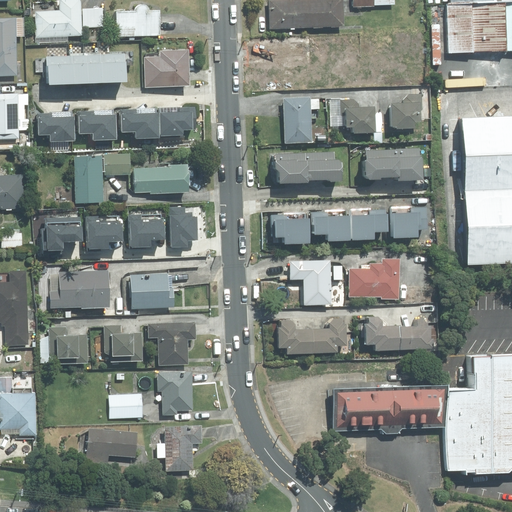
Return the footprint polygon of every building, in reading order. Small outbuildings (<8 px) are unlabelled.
[(31,12),(33,39),(78,37),(77,29),(99,28),(98,11),(75,12),(74,0),(69,0),(54,1),(55,11),(31,12)] [(339,28),(337,0),(308,0),(264,2),(266,31),(339,28)] [(350,0),(350,9),(393,8),(392,0),(350,0)] [(511,2),(490,3),(443,6),(444,55),(511,52),(511,2)] [(156,40),(156,14),(143,14),(141,8),(137,7),(132,9),(131,13),(111,14),(112,41),(156,40)] [(0,77),(14,77),(12,19),(0,19),(0,77)] [(303,43),(276,45),(278,91),(305,90),(303,43)] [(155,59),(139,60),(140,91),(184,89),(183,52),(155,53),(155,59)] [(40,87),(122,85),(121,56),(39,58),(40,87)] [(0,151),(16,150),(13,95),(0,95),(0,151)] [(386,107),(388,133),(408,131),(408,126),(423,124),(421,97),(401,98),(401,106),(386,107)] [(308,143),(305,99),(278,100),(281,145),(308,143)] [(378,133),(378,113),(369,113),(369,108),(355,108),(355,101),(338,101),(338,117),(341,117),(341,136),(369,136),(369,133),(378,133)] [(179,112),(160,112),(161,136),(184,136),(184,130),(196,130),(195,107),(179,108),(179,112)] [(137,109),(121,109),(121,132),(136,132),(136,139),(160,138),(159,113),(137,113),(137,109)] [(94,111),(79,112),(80,134),(92,133),(94,139),(117,139),(117,115),(97,116),(94,111)] [(50,112),(38,113),(40,134),(48,134),(48,142),(74,140),(74,116),(54,118),(50,112)] [(511,118),(453,120),(459,267),(511,265),(511,118)] [(414,185),(413,148),(357,150),(357,160),(353,160),(354,180),(358,185),(370,185),(370,182),(388,181),(388,185),(414,185)] [(100,177),(126,176),(125,154),(100,155),(100,177)] [(320,186),(332,186),(331,166),(328,163),(328,155),(269,156),(269,164),(266,164),(266,174),(270,176),(270,186),(298,186),(298,183),(317,183),(320,186)] [(72,205),(99,204),(96,156),(69,157),(72,205)] [(182,195),(181,168),(130,170),(131,197),(182,195)] [(0,210),(20,210),(19,174),(0,174),(0,210)] [(181,208),(168,208),(169,252),(190,251),(190,242),(198,241),(197,218),(191,218),(191,213),(182,214),(181,208)] [(423,235),(423,209),(263,212),(264,243),(276,243),(276,247),(305,246),(305,239),(319,239),(319,245),(369,244),(369,237),(383,237),(383,245),(415,245),(415,235),(423,235)] [(164,220),(130,221),(130,251),(151,250),(151,240),(164,240),(164,220)] [(123,221),(89,221),(89,249),(108,249),(108,241),(123,241),(123,221)] [(82,224),(48,226),(49,251),(63,250),(63,243),(83,242),(82,224)] [(19,234),(0,234),(0,248),(19,248),(19,234)] [(397,301),(397,259),(376,259),(376,265),(366,265),(366,270),(346,270),(346,298),(379,298),(378,301),(397,301)] [(325,306),(323,262),(284,263),(285,283),(299,282),(300,306),(325,306)] [(3,348),(26,347),(23,270),(3,271),(3,283),(0,283),(0,326),(2,326),(3,348)] [(103,311),(102,274),(46,274),(47,311),(103,311)] [(169,309),(168,277),(127,277),(128,311),(169,309)] [(373,320),(363,321),(363,326),(360,327),(361,345),(366,344),(367,354),(429,351),(429,340),(426,340),(426,326),(422,327),(421,318),(407,319),(408,327),(374,328),(373,320)] [(335,328),(337,320),(327,320),(321,326),(321,329),(289,330),(289,326),(283,321),(275,322),(275,329),(271,329),(272,353),(281,352),(281,358),(333,354),(331,349),(340,349),(340,329),(335,328)] [(155,368),(184,366),(182,342),(192,341),(191,323),(139,327),(140,340),(153,339),(155,368)] [(106,363),(136,362),(135,334),(115,334),(115,328),(97,328),(98,356),(105,356),(106,363)] [(41,367),(82,365),(80,336),(61,337),(60,329),(44,330),(44,339),(39,339),(41,367)] [(511,471),(511,360),(459,363),(462,395),(436,395),(441,473),(458,473),(458,475),(466,475),(467,477),(498,477),(504,472),(511,471)] [(190,409),(187,372),(152,374),(153,395),(158,394),(159,416),(175,415),(175,410),(190,409)] [(435,388),(326,393),(328,433),(437,429),(435,388)] [(12,438),(31,437),(30,394),(0,393),(0,430),(13,431),(12,438)] [(107,419),(141,418),(140,395),(107,396),(107,419)] [(200,447),(199,426),(158,429),(159,445),(152,445),(153,459),(160,458),(162,474),(190,472),(189,448),(200,447)] [(130,459),(132,434),(84,431),(82,456),(130,459)]
